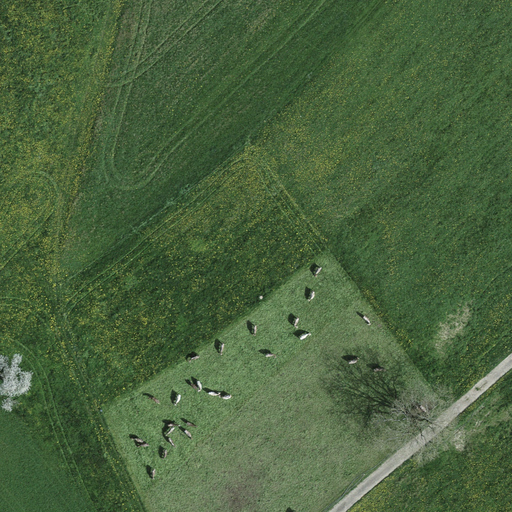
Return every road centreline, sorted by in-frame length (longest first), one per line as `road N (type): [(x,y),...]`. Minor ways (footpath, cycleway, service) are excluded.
road 1 (track): [(139,511),(57,341),(48,286),(110,0)]
road 2 (track): [(350,511),(511,369)]
